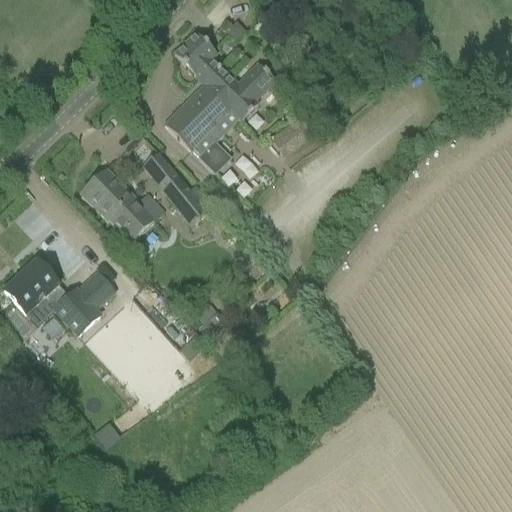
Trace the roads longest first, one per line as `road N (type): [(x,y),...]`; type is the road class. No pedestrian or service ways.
road 1 (unknown): [(109,91),(254,222),(285,224),(352,163)]
road 2 (unclassified): [(197,0),(0,197)]
